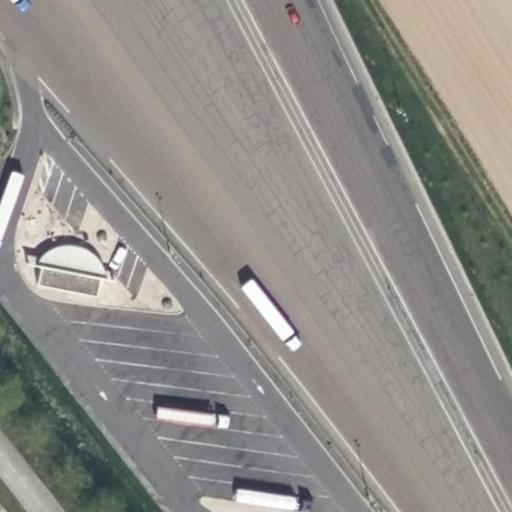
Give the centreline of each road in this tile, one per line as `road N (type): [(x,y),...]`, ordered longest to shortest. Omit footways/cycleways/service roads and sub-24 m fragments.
road 1 (motorway): [(93,0),(459,511)]
road 2 (motorway): [(511,456),(265,0)]
road 3 (track): [(511,225),(382,0)]
